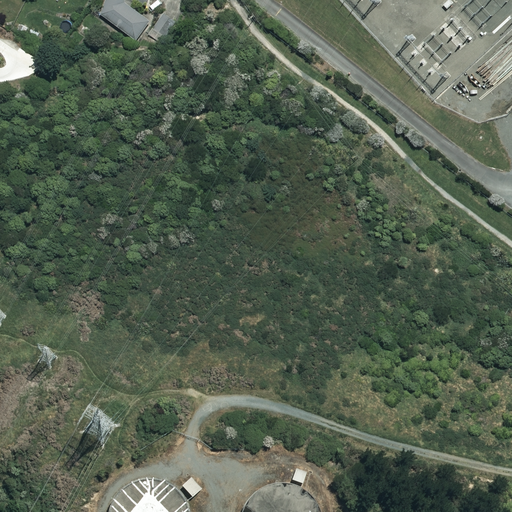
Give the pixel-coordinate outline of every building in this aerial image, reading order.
[(126,0),(107,0),(102,15),(137,41),(151,22),(125,4),(126,0)] [(308,474),(297,469),(292,481),(304,485),(308,474)] [(191,478),(182,486),(193,498),(202,489),(191,478)] [(165,483),(158,481),(144,480),(137,481),(124,487),(113,497),(110,503),(107,511),(187,511),(187,510),(181,497),(177,492),(165,483)] [(302,494),(296,491),(282,488),(275,488),(261,492),(255,496),(245,506),(242,511),(316,511),(316,510),(312,504),(302,494)]
